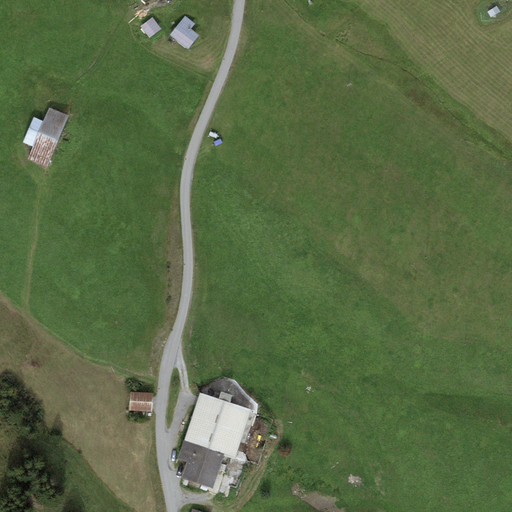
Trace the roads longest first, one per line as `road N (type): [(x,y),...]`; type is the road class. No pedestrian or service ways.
road 1 (unclassified): [(171,511),(160,409),(184,303),(183,197),(240,0)]
road 2 (track): [(151,0),(67,96),(48,103)]
